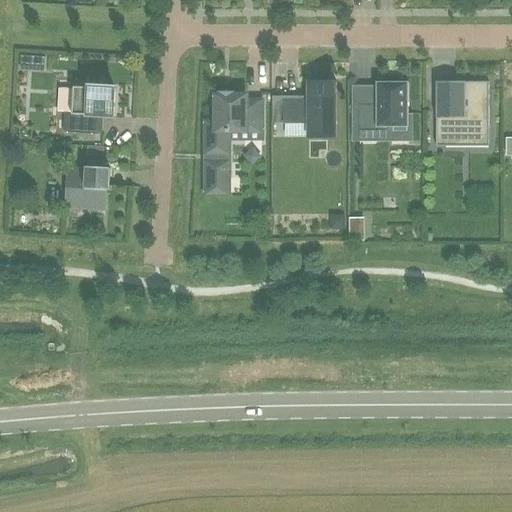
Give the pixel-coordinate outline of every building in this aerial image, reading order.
[(308,68),(293,69),(294,94),(309,93),(308,68)] [(337,82),(309,82),(310,100),(285,101),(285,123),(310,123),(310,137),(337,137),(337,82)] [(373,86),(349,86),(349,141),(409,141),(409,113),(405,113),(405,82),(373,82),(373,86)] [(489,134),(489,82),(470,82),(470,84),(449,83),(449,101),(436,101),(436,146),(445,147),(445,134),(489,134)] [(114,117),(115,89),(103,89),(103,84),(87,83),(87,88),(74,87),(72,113),(65,113),(64,132),(96,134),(97,116),(114,117)] [(217,96),(217,123),(207,123),(207,153),(211,153),(211,163),(207,163),(207,194),(229,194),(229,163),(220,163),(220,153),(229,153),(229,133),(230,133),(230,132),(262,132),(262,102),(247,102),(247,96),(233,96),(233,95),(222,95),(222,96),(217,96)] [(104,207),(105,190),(109,190),(110,168),(86,167),(86,170),(73,169),(72,184),(70,184),(69,207),(90,208),(90,206),(104,207)] [(331,230),(345,230),(345,215),(336,215),(331,221),(331,230)]
